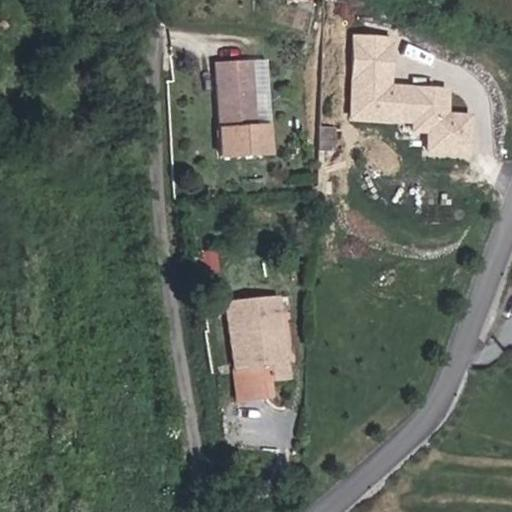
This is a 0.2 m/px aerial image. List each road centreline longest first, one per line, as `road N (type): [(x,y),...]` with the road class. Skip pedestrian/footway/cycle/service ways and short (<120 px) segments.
road 1 (unclassified): [(161,0),(177,330),(207,511)]
road 2 (residential): [(327,511),(433,413),(511,209)]
